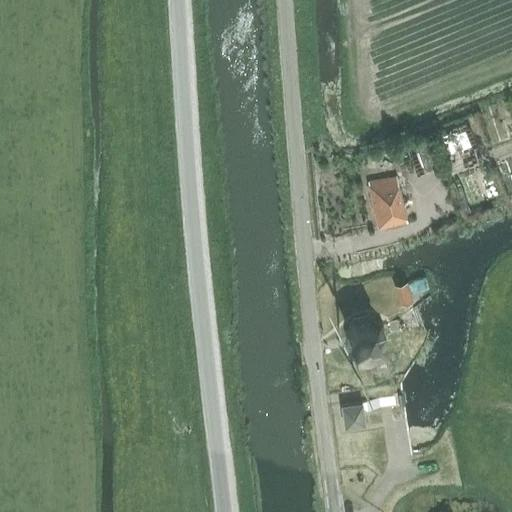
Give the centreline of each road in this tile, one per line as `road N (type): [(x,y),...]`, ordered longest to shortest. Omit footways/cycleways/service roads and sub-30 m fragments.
road 1 (unclassified): [(334,511),(285,0)]
road 2 (unclassified): [(225,511),(176,0)]
